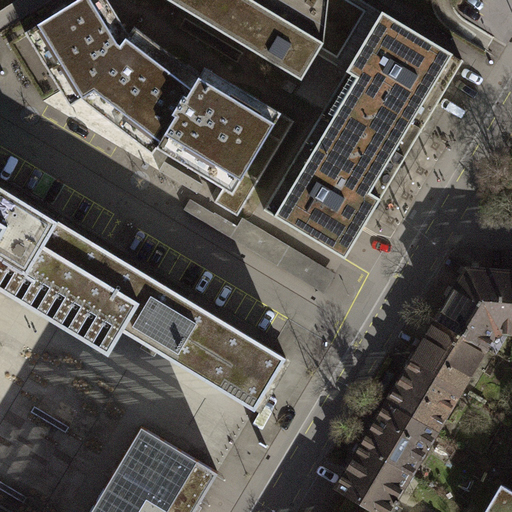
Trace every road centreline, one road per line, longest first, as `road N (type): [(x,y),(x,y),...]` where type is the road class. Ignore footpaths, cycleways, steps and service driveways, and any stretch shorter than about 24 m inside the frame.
road 1 (unclassified): [(274,511),(443,230)]
road 2 (unclassified): [(443,230),(511,112)]
